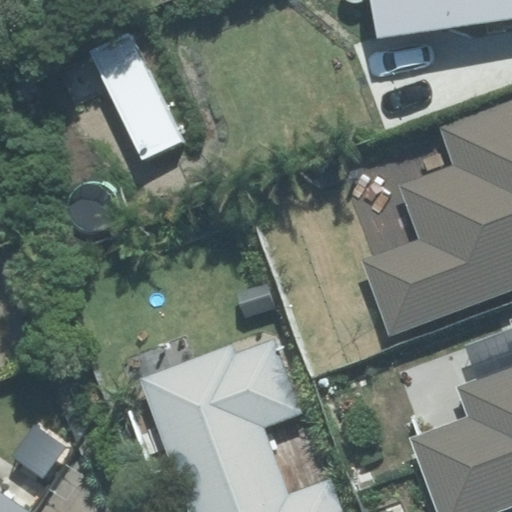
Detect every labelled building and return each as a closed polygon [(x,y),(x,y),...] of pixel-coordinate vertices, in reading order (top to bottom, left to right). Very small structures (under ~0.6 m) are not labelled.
[(511,0),(408,0),(414,37),(511,21),(511,0)] [(373,262),(403,342),(511,302),(511,104),(447,129),(462,170),(411,189),(431,241),(373,262)] [(292,331),(156,381),(204,511),(358,511),(348,482),(307,497),(284,436),(325,421),(292,331)] [(423,439),(450,511),(511,511),(511,372),(466,390),(477,419),(423,439)] [(0,511),(50,511),(53,508),(13,482),(0,502),(0,511)]
